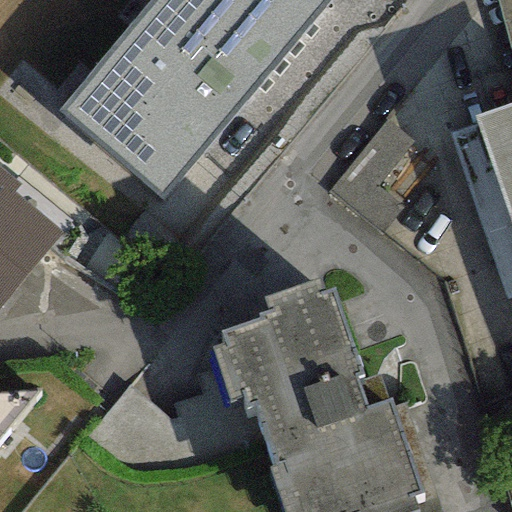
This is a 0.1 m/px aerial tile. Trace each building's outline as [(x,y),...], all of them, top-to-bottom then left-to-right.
[(330,0),(151,0),(57,112),(162,200),(330,0)] [(511,0),(490,0),(490,1),(511,65),(511,0)] [(511,228),(511,104),(475,119),(511,228)] [(411,140),(384,120),(327,193),(380,234),(403,205),(377,184),(411,140)] [(0,309),(61,236),(11,194),(19,184),(0,168),(0,309)] [(318,279),(262,297),(266,311),(255,314),(257,321),(218,334),(222,344),(209,348),(226,400),(238,396),(242,408),(250,406),(285,511),(415,511),(416,511),(412,500),(421,496),(390,402),(363,411),(351,375),(362,371),(335,288),(323,292),(318,279)]
